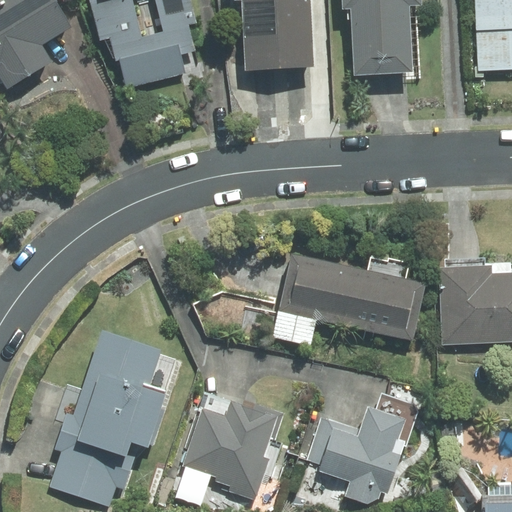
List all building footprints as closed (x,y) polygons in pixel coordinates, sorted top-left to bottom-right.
[(44,0),(1,0),(0,1),(0,94),(45,67),(34,50),(64,32),(44,0)] [(190,28),(182,0),(83,0),(96,43),(104,41),(110,64),(116,62),(124,92),(180,77),(175,57),(189,53),(182,30),(190,28)] [(307,71),(301,0),(223,0),(224,5),(235,4),(240,76),(307,71)] [(411,0),(334,0),(335,14),(343,14),(346,80),(404,77),(401,11),(412,11),(411,0)] [(511,0),(468,0),(473,73),(511,70),(511,0)] [(285,256),(266,339),(303,347),(310,319),(405,341),(417,285),(285,256)] [(435,270),(438,345),(511,342),(511,274),(483,276),(483,268),(435,270)] [(151,349),(92,332),(68,417),(60,414),(49,452),(57,454),(47,491),(105,507),(111,488),(120,490),(132,448),(135,449),(151,391),(140,388),(151,349)] [(195,411),(177,468),(226,483),(223,492),(250,501),(263,461),(255,459),(261,438),(271,440),(279,416),(251,407),(248,415),(222,407),(218,418),(195,411)] [(353,429),(316,418),(303,459),(314,463),(311,473),(343,483),(339,497),(359,504),(372,499),(374,493),(379,495),(396,443),(387,440),(393,422),(359,411),(353,429)] [(511,511),(511,503),(476,504),(476,511),(511,511)]
